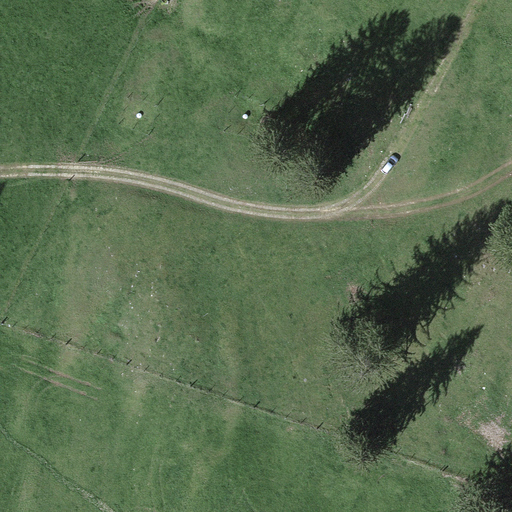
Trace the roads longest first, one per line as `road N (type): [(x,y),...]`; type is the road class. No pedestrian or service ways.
road 1 (track): [(0,172),(96,172),(284,214),(342,210),(402,145),(481,0)]
road 2 (track): [(342,210),(399,209),(511,165)]
